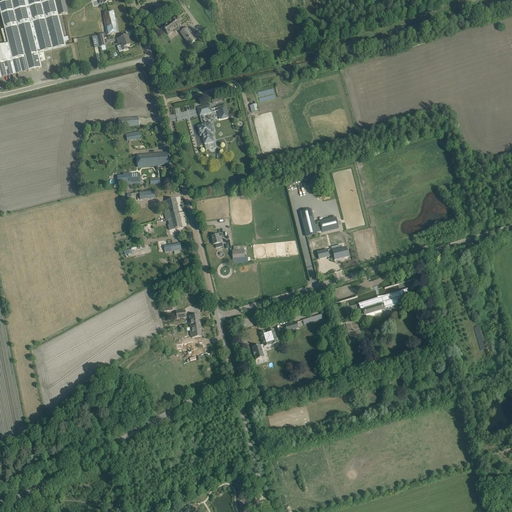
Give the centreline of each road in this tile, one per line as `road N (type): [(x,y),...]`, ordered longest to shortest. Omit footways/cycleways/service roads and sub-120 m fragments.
road 1 (track): [(511,2),(162,101)]
road 2 (unclassified): [(218,317),(511,226)]
road 3 (unclassified): [(218,317),(150,58)]
road 4 (unclassified): [(0,502),(233,376)]
road 5 (unclassified): [(0,96),(150,58)]
road 6 (unclassified): [(267,511),(233,376)]
